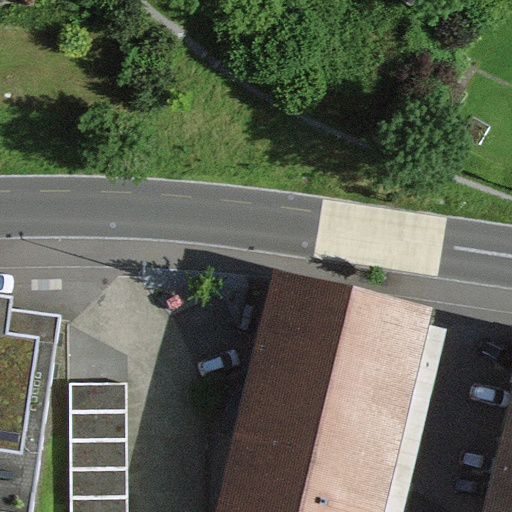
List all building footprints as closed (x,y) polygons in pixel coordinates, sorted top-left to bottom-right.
[(385,511),(433,318),(279,280),(252,391),(221,511),(385,511)] [(511,334),(511,298),(442,286),(436,322),(511,334)] [(0,511),(35,511),(65,316),(0,305),(0,511)] [(511,511),(511,380),(478,511),(511,511)] [(128,511),(127,388),(70,389),(72,511),(128,511)]
